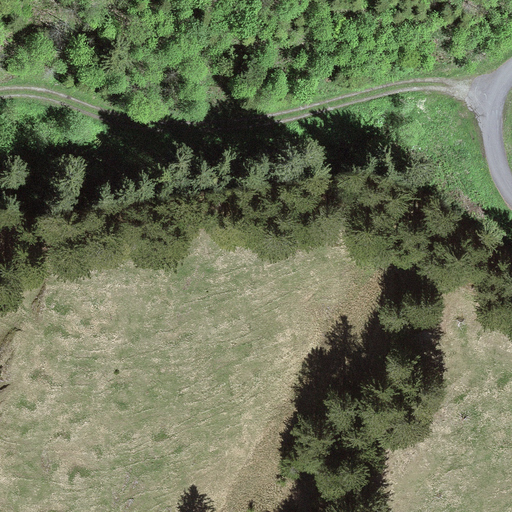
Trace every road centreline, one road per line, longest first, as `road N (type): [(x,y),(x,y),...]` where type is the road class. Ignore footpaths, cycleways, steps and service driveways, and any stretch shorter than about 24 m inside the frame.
road 1 (track): [(0,96),(23,92),(138,121),(251,132),(430,86),(497,95)]
road 2 (unclassified): [(511,187),(495,141),(497,95),(511,70)]
